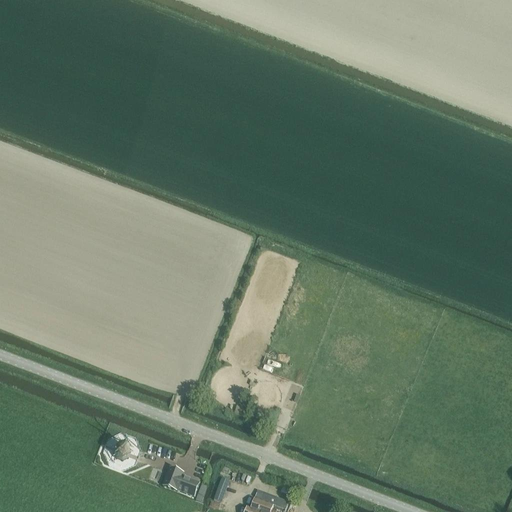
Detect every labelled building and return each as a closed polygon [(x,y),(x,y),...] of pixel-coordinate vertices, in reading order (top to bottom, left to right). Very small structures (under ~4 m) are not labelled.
[(130,453),(128,447),(122,445),(116,447),(114,453),(116,459),(122,461),(128,459),(130,453)] [(200,485),(183,478),(184,474),(170,469),(163,487),(177,493),(177,492),(195,499),(200,485)] [(222,479),(214,501),(219,503),(227,481),(222,479)] [(202,485),(198,495),(203,497),(207,487),(202,485)] [(285,511),(289,504),(258,493),(251,510),(247,509),(245,511),(285,511)]
